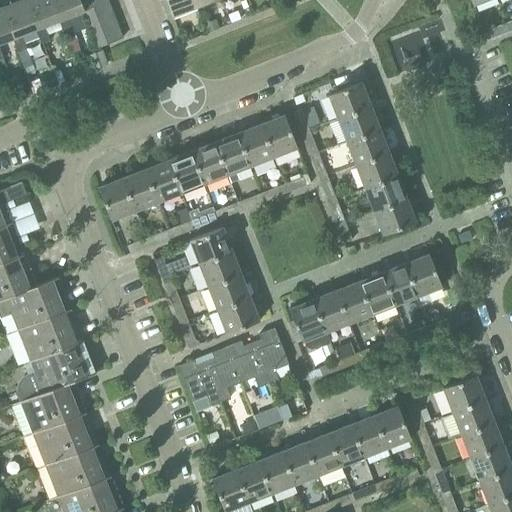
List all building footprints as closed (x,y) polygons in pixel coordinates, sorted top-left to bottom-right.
[(26,0),(22,0),(3,8),(15,39),(13,39),(25,69),(33,66),(21,36),(36,30),(38,30),(26,0)] [(52,0),(26,0),(38,30),(36,30),(41,44),(49,41),(44,27),(59,21),(61,21),(52,0)] [(52,0),(61,21),(59,21),(65,35),(66,35),(73,32),(68,18),(85,11),(85,10),(80,0),(52,0)] [(108,0),(80,0),(85,10),(108,1),(108,0)] [(164,0),(172,17),(196,8),(192,0),(164,0)] [(108,1),(85,10),(85,11),(89,21),(113,12),(108,1)] [(3,8),(0,8),(0,68),(7,66),(0,49),(0,44),(13,39),(15,39),(3,8)] [(113,12),(89,21),(94,32),(117,23),(113,12)] [(227,16),(230,24),(239,20),(236,13),(227,16)] [(201,21),(206,34),(218,29),(215,20),(207,23),(206,20),(201,21)] [(117,23),(94,32),(100,47),(123,38),(117,23)] [(507,23),(489,30),(492,38),(510,31),(507,23)] [(337,119),(370,106),(361,82),(328,95),(337,119)] [(346,141),(378,129),(370,106),(337,119),(346,141)] [(302,111),(294,114),(294,116),(301,133),(309,129),(302,111)] [(284,115),(260,124),(273,157),(296,148),(284,115)] [(260,124),(236,133),(249,166),(273,157),(260,124)] [(309,129),(301,133),(306,147),(315,144),(309,129)] [(355,165),(388,152),(378,129),(346,141),(355,165)] [(236,133),(214,142),(227,175),(230,184),(239,181),(235,172),(249,166),(236,133)] [(214,142),(190,151),(203,184),(227,175),(214,142)] [(190,151),(168,160),(180,193),(203,184),(190,151)] [(364,188),(397,175),(388,152),(355,165),(364,188)] [(168,160),(144,169),(157,202),(180,193),(168,160)] [(321,160),(313,163),(319,179),(327,176),(321,160)] [(144,169),(121,178),(134,211),(157,202),(144,169)] [(373,211),(406,199),(397,175),(364,188),(373,211)] [(327,176),(319,179),(320,181),(325,194),(333,191),(327,176)] [(121,178),(98,188),(109,217),(111,221),(120,217),(134,211),(121,178)] [(303,178),(285,185),(288,193),(306,186),(303,178)] [(22,182),(0,190),(0,227),(12,223),(4,202),(26,193),(22,182)] [(285,185),(268,191),(271,199),(288,193),(285,185)] [(253,197),(238,203),(241,211),(256,205),(253,197)] [(406,199),(373,211),(382,234),(414,222),(406,199)] [(238,203),(222,209),(225,217),(241,211),(238,203)] [(340,207),(331,210),(337,225),(345,222),(340,207)] [(207,215),(191,221),(194,229),(210,223),(207,215)] [(191,221),(176,227),(179,235),(194,229),(191,221)] [(345,222),(337,225),(344,244),(345,243),(353,240),(345,222)] [(0,227),(0,263),(24,254),(12,223),(0,227)] [(199,264),(232,252),(223,228),(190,241),(199,264)] [(461,244),(472,239),(469,231),(457,235),(461,244)] [(161,233),(147,238),(149,246),(164,241),(161,233)] [(147,238),(127,246),(130,254),(149,246),(147,238)] [(208,287),(241,275),(232,252),(199,264),(208,287)] [(427,254),(404,263),(417,296),(421,306),(431,303),(426,292),(437,288),(441,286),(428,253),(427,254)] [(0,299),(36,285),(24,254),(0,263),(0,299)] [(163,257),(155,260),(162,278),(171,275),(163,257)] [(404,263),(382,272),(395,305),(417,296),(404,263)] [(382,272),(358,281),(371,314),(395,305),(382,272)] [(171,275),(162,278),(168,295),(177,292),(171,275)] [(217,310),(249,298),(241,275),(208,287),(217,310)] [(11,313),(17,329),(71,308),(59,277),(36,285),(0,299),(0,317),(0,318),(11,313)] [(358,281),(336,290),(348,323),(371,314),(358,281)] [(336,290),(312,299),(325,332),(348,323),(336,290)] [(249,298),(217,310),(226,334),(258,321),(249,298)] [(312,299),(289,308),(302,341),(304,340),(307,347),(312,348),(329,341),(325,332),(312,299)] [(183,307),(174,311),(180,324),(188,321),(183,307)] [(17,329),(30,361),(84,340),(71,308),(17,329)] [(449,317),(429,325),(432,334),(452,326),(449,317)] [(188,321),(180,324),(187,343),(196,340),(188,321)] [(429,325),(414,331),(417,339),(432,334),(429,325)] [(261,338),(252,341),(268,382),(278,378),(274,368),(289,362),(274,326),(262,331),(259,333),(261,338)] [(398,337),(383,343),(386,352),(402,345),(398,337)] [(242,339),(226,346),(240,381),(254,376),(258,386),(268,382),(252,341),(244,345),(242,339)] [(17,394),(20,402),(73,381),(97,372),(84,340),(30,361),(33,372),(28,374),(22,377),(18,383),(16,389),(17,394)] [(383,343),(368,349),(371,357),(386,352),(383,343)] [(214,356),(204,360),(221,401),(231,397),(227,387),(240,381),(226,346),(212,351),(214,356)] [(351,355),(337,361),(340,370),(355,364),(351,355)] [(194,358),(178,365),(197,412),(211,406),(210,405),(221,401),(204,360),(196,363),(194,358)] [(337,361),(319,368),(322,376),(340,370),(337,361)] [(451,412),(484,399),(475,375),(442,388),(451,412)] [(20,402),(32,433),(85,412),(73,381),(20,402)] [(460,435),(494,422),(484,399),(451,412),(460,435)] [(416,404),(407,408),(414,426),(423,423),(431,420),(426,408),(419,411),(416,404)] [(397,405),(373,415),(386,447),(410,438),(397,405)] [(291,416),(288,409),(280,413),(282,419),(291,416)] [(32,433),(45,466),(98,445),(85,412),(32,433)] [(373,415),(350,424),(363,457),(386,447),(373,415)] [(257,429),(253,420),(241,425),(245,433),(257,429)] [(469,458),(503,445),(494,422),(460,435),(469,458)] [(423,423),(414,426),(421,442),(429,438),(423,423)] [(350,424),(327,433),(340,466),(363,457),(350,424)] [(210,446),(221,442),(217,432),(206,436),(210,446)] [(327,433),(304,442),(317,475),(322,487),(345,477),(340,466),(327,433)] [(304,442),(281,452),(294,484),(317,475),(304,442)] [(45,466),(57,497),(110,476),(98,445),(45,466)] [(479,481),(511,468),(503,445),(469,458),(479,481)] [(281,452),(258,461),(271,493),(294,484),(281,452)] [(436,455),(427,458),(432,472),(441,469),(436,455)] [(258,461),(234,470),(247,503),(271,493),(258,461)] [(416,468),(398,475),(401,483),(420,476),(416,468)] [(488,504),(511,494),(511,468),(479,481),(488,504)] [(441,469),(432,472),(438,487),(447,483),(441,469)] [(234,470),(211,479),(224,511),(247,503),(234,470)] [(398,475),(382,481),(386,490),(401,483),(398,475)] [(57,497),(62,511),(113,511),(123,508),(110,476),(57,497)] [(367,488),(351,494),(354,502),(370,496),(367,488)] [(351,494),(335,500),(339,508),(354,502),(351,494)] [(511,511),(511,494),(488,504),(490,511),(511,511)] [(457,511),(454,501),(445,504),(447,511),(457,511)]
